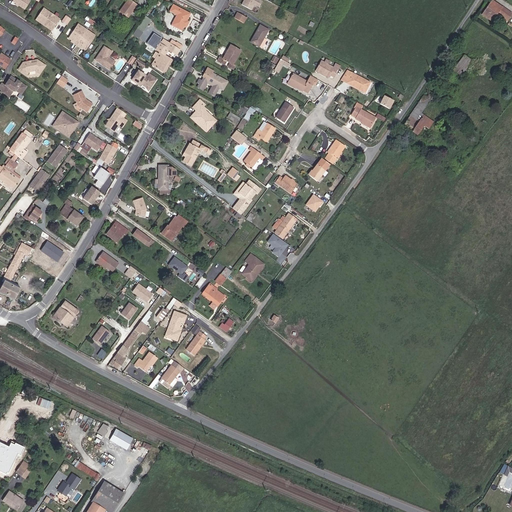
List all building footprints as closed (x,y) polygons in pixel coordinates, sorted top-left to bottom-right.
[(15,0),(15,1),(18,3),(21,5),(27,9),(32,1),(30,0),(15,0)] [(128,0),(123,8),(133,15),(140,4),(135,0),(128,0)] [(259,7),(262,0),(261,0),(243,0),(241,4),(253,10),(255,5),(259,7)] [(510,20),(511,16),(511,12),(495,1),(487,13),(498,20),(502,12),(507,16),(506,17),(510,20)] [(172,9),(176,11),(180,5),(175,2),(172,9)] [(186,25),(189,19),(191,15),(186,13),(188,9),(180,5),(176,11),(179,13),(174,23),(184,29),(186,25)] [(50,17),(53,12),(47,8),(44,13),(50,17)] [(245,22),(249,16),(239,11),(236,17),(245,22)] [(50,17),(44,13),(39,19),(53,29),(58,22),(56,21),(59,16),(53,12),(50,17)] [(145,32),(154,18),(148,13),(138,27),(145,32)] [(66,15),(63,21),(68,24),(71,18),(66,15)] [(82,45),(87,49),(97,35),(80,23),(70,37),(75,41),(75,42),(81,46),(82,45)] [(269,38),(265,36),(269,27),(262,23),(252,40),(264,46),(269,38)] [(156,58),(153,63),(165,71),(173,58),(166,54),(170,48),(177,52),(182,44),(173,39),(172,41),(166,37),(162,42),(161,42),(157,48),(158,49),(154,56),(156,58)] [(237,63),(235,62),(242,48),(232,43),(228,49),(230,50),(226,57),(224,56),(221,55),(219,59),(226,62),(227,59),(231,61),(230,65),(234,67),(237,63)] [(114,51),(106,46),(97,59),(111,69),(116,61),(110,57),(114,51)] [(459,66),(465,70),(476,56),(469,51),(459,66)] [(0,66),(6,71),(12,62),(2,55),(0,57),(0,66)] [(139,58),(136,62),(145,68),(148,64),(139,58)] [(28,61),(23,62),(17,69),(25,75),(28,72),(34,70),(39,74),(45,66),(37,60),(35,63),(32,60),(30,62),(28,61)] [(335,77),(339,70),(323,60),(317,70),(329,77),(330,75),(335,77)] [(277,68),(282,70),(286,63),(281,61),(277,68)] [(225,87),(229,79),(215,70),(216,68),(211,66),(206,74),(205,78),(202,76),(200,80),(201,81),(199,85),(205,88),(209,81),(215,84),(210,92),(216,95),(221,86),(225,87)] [(343,79),(348,82),(354,71),(349,69),(343,79)] [(139,70),(133,80),(140,84),(141,83),(143,84),(147,87),(151,86),(154,81),(156,82),(158,78),(150,73),(148,76),(139,70)] [(368,89),(372,82),(354,71),(348,82),(361,89),(362,86),(368,89)] [(308,81),(295,73),(290,80),(298,85),(297,86),(302,89),(303,88),(308,91),(313,84),(315,85),(318,79),(312,75),(308,81)] [(63,87),(68,80),(61,76),(57,83),(63,87)] [(27,88),(11,78),(7,84),(8,84),(7,86),(6,86),(5,87),(2,91),(0,94),(8,100),(13,92),(17,93),(22,96),(27,88)] [(151,86),(147,87),(149,91),(156,82),(154,81),(151,86)] [(424,95),(431,99),(434,95),(427,91),(424,95)] [(84,92),(75,96),(80,106),(89,112),(95,104),(87,99),(84,92)] [(394,103),(395,101),(396,101),(397,99),(388,94),(384,102),(392,107),(395,103),(394,103)] [(427,112),(423,109),(431,99),(424,95),(413,112),(422,119),(427,112)] [(206,129),(216,119),(206,109),(207,108),(204,104),(205,102),(202,98),(194,106),(197,110),(192,115),(195,118),(197,116),(204,123),(202,126),(206,129)] [(281,119),(285,113),(291,104),(288,101),(278,116),(281,119)] [(247,113),(249,110),(244,106),(245,104),(242,102),(239,108),(247,113)] [(372,127),(376,119),(362,110),(365,106),(358,103),(356,107),(358,108),(358,110),(354,116),(357,118),(356,120),(364,124),(364,123),(372,127)] [(281,119),(286,122),(296,107),(291,104),(285,113),(281,119)] [(244,118),(249,121),(254,113),(249,110),(247,113),(244,118)] [(231,111),(228,117),(238,123),(241,117),(231,111)] [(58,128),(67,114),(64,112),(54,126),(58,128)] [(116,112),(107,125),(116,132),(120,125),(124,128),(129,121),(121,116),(116,112)] [(419,130),(425,121),(422,119),(413,112),(407,122),(419,130)] [(431,125),(436,117),(427,112),(422,119),(425,121),(428,123),(431,125)] [(80,123),(67,114),(58,128),(70,137),(80,123)] [(385,122),(387,119),(387,118),(379,114),(377,117),(385,122)] [(202,126),(204,123),(197,116),(195,118),(202,126)] [(277,128),(265,120),(255,136),(260,139),(262,136),(269,141),(277,128)] [(245,140),(248,136),(238,128),(235,133),(245,140)] [(243,143),(245,140),(235,133),(233,136),(243,143)] [(17,158),(19,155),(24,149),(31,139),(25,134),(10,153),(17,158)] [(105,143),(92,134),(86,142),(100,151),(102,147),(105,149),(108,145),(105,143)] [(185,161),(194,165),(202,148),(211,152),(213,148),(202,144),(203,143),(194,138),(192,142),(190,142),(186,151),(188,152),(186,156),(187,156),(185,161)] [(333,164),(347,146),(338,139),(328,153),(329,153),(326,158),(333,164)] [(57,166),(69,150),(61,144),(49,160),(57,166)] [(120,149),(111,144),(103,159),(111,164),(120,149)] [(246,161),(251,165),(260,152),(256,148),(246,161)] [(19,155),(23,158),(28,152),(24,149),(19,155)] [(261,159),(263,160),(266,156),(260,152),(251,165),(255,167),(258,163),(261,159)] [(325,160),(322,158),(309,175),(319,182),(323,175),(326,171),(331,164),(325,160)] [(15,189),(21,182),(12,175),(14,173),(16,170),(18,171),(22,166),(15,161),(9,168),(1,178),(15,189)] [(171,175),(178,175),(177,171),(173,167),(171,168),(171,165),(161,165),(162,191),(171,191),(171,175)] [(0,168),(0,177),(1,178),(9,168),(6,166),(4,169),(1,167),(0,168)] [(229,174),(235,178),(240,171),(234,166),(229,174)] [(93,178),(96,179),(94,184),(103,188),(109,172),(97,167),(93,178)] [(39,191),(51,174),(43,168),(31,185),(39,191)] [(21,182),(23,180),(14,173),(12,175),(21,182)] [(276,181),(292,193),(299,184),(286,175),(284,178),(280,176),(276,181)] [(262,189),(250,179),(247,184),(247,183),(239,193),(241,194),(239,197),(241,199),(234,208),(242,215),(250,205),(248,204),(252,199),(257,193),(259,194),(262,189)] [(239,193),(247,183),(244,181),(235,194),(239,197),(241,194),(239,193)] [(90,185),(81,199),(91,204),(99,191),(90,185)] [(51,206),(57,198),(47,191),(41,199),(51,206)] [(315,212),(323,202),(314,195),(306,205),(315,212)] [(144,196),(135,199),(138,209),(137,213),(146,216),(148,208),(144,196)] [(79,226),(87,216),(67,202),(60,212),(79,226)] [(41,216),(42,217),(45,213),(36,207),(27,218),(32,221),(33,219),(37,222),(41,216)] [(277,236),(285,241),(298,221),(291,216),(284,226),(280,231),(277,236)] [(187,226),(189,223),(183,219),(180,217),(178,220),(171,229),(169,228),(166,232),(175,239),(185,225),(187,226)] [(169,228),(171,229),(178,220),(176,219),(169,228)] [(125,233),(128,234),(131,231),(118,222),(111,232),(116,236),(115,238),(120,241),(125,233)] [(147,243),(151,237),(140,229),(136,235),(147,243)] [(19,274),(16,272),(27,252),(49,264),(54,255),(38,246),(37,250),(23,243),(3,278),(5,279),(7,277),(15,281),(19,274)] [(113,270),(118,262),(104,251),(96,261),(103,267),(105,265),(107,266),(113,270)] [(168,266),(180,272),(178,277),(187,281),(190,276),(185,273),(190,265),(174,256),(168,266)] [(248,280),(250,278),(261,263),(257,259),(256,261),(252,258),(246,265),(250,268),(244,276),(248,280)] [(250,278),(254,281),(266,266),(261,263),(250,278)] [(131,265),(125,273),(131,278),(137,269),(131,265)] [(229,271),(224,277),(229,281),(234,275),(229,271)] [(224,288),(229,281),(224,277),(219,284),(224,288)] [(0,288),(0,291),(15,299),(21,287),(5,279),(0,288)] [(155,296),(140,285),(134,293),(149,304),(155,296)] [(205,297),(209,300),(216,291),(212,287),(205,297)] [(216,305),(220,308),(228,296),(221,291),(217,289),(216,291),(209,300),(216,305)] [(77,317),(75,315),(80,310),(67,300),(55,315),(69,326),(77,317)] [(140,311),(132,305),(123,316),(131,322),(140,311)] [(152,312),(149,310),(109,363),(118,370),(127,359),(124,357),(130,350),(128,349),(142,332),(146,334),(150,328),(145,324),(151,317),(150,316),(152,312)] [(181,333),(179,332),(180,328),(182,323),(184,323),(186,316),(176,313),(174,319),(172,319),(166,338),(179,341),(181,333)] [(220,329),(227,334),(234,324),(230,321),(225,328),(222,326),(220,329)] [(111,335),(104,329),(94,342),(101,348),(111,335)] [(188,350),(196,356),(207,341),(205,340),(207,337),(201,333),(188,350)] [(152,369),(153,370),(159,362),(150,356),(145,364),(141,361),(135,369),(138,371),(140,370),(147,375),(152,369)] [(176,380),(181,373),(178,371),(181,367),(176,363),(163,381),(174,389),(178,384),(178,381),(176,380)] [(151,389),(155,391),(158,387),(156,386),(162,379),(161,378),(155,385),(151,389)] [(174,389),(163,381),(162,383),(172,391),(174,389)] [(98,433),(100,434),(106,426),(104,425),(98,433)] [(128,449),(133,437),(115,428),(109,441),(128,449)] [(91,479),(95,473),(77,461),(73,466),(91,479)] [(16,471),(21,475),(27,467),(21,463),(16,471)] [(68,492),(71,494),(82,479),(72,472),(66,482),(63,480),(57,489),(66,496),(68,492)] [(120,499),(124,494),(105,481),(101,486),(120,499)] [(89,511),(112,511),(120,499),(101,486),(91,501),(95,504),(89,511)] [(3,499),(17,509),(23,500),(9,490),(3,499)]
